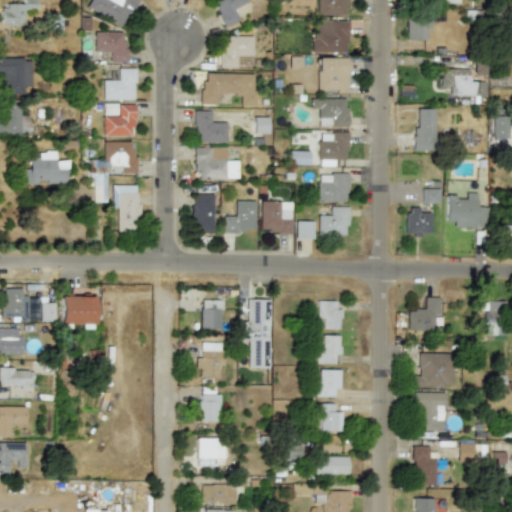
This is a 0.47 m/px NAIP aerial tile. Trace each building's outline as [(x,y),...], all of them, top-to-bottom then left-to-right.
[(34,0),(21,0),(21,5),(0,5),(0,25),(22,25),(22,10),(35,10),(34,0)] [(87,0),(84,10),(124,26),(134,0),(87,0)] [(208,0),(222,27),(237,20),(232,9),(245,2),(244,0),(208,0)] [(346,0),(314,0),(314,15),(346,15),(346,0)] [(405,39),(424,39),(425,29),(428,29),(429,17),(405,17),(405,39)] [(346,20),(311,20),(310,52),(345,53),(346,20)] [(120,32),(93,31),(93,51),(108,52),(108,62),(125,62),(125,40),(120,40),(120,32)] [(218,68),(234,68),(234,55),(249,56),(250,36),(218,36),(218,68)] [(315,58),(315,91),(346,90),(346,57),(315,58)] [(29,86),(29,58),(0,58),(0,94),(22,94),(21,86),(29,86)] [(101,99),(132,100),(133,68),(117,68),(117,80),(101,80),(101,99)] [(466,69),(439,68),(439,87),(447,87),(447,96),(482,96),(482,81),(466,81),(466,69)] [(252,74),(200,73),(199,103),(214,104),(215,94),(238,94),(238,105),(251,105),(252,74)] [(345,126),(345,98),(308,99),(308,108),(316,108),(316,126),(345,126)] [(102,115),(115,115),(115,103),(102,103),(102,115)] [(101,136),(128,136),(128,128),(133,128),(132,104),(116,104),(117,116),(101,116),(101,136)] [(0,134),(26,134),(26,116),(18,116),(17,105),(0,105),(0,134)] [(433,109),(413,108),(412,150),(432,150),(433,109)] [(224,122),(208,122),(208,111),(192,111),(192,142),(224,142),(224,122)] [(504,138),(505,116),(490,116),(490,138),(504,138)] [(266,133),(266,117),(252,117),(252,134),(266,133)] [(345,132),(317,133),(317,166),(332,166),(332,160),(345,159),(345,132)] [(104,173),(132,173),(132,141),(101,141),(101,159),(91,159),(91,168),(89,168),(89,201),(104,201),(104,173)] [(224,148),(194,147),(193,178),(235,179),(235,161),(224,160),(224,148)] [(307,151),(287,150),(287,164),(307,165),(307,151)] [(64,182),(64,160),(52,160),(52,151),(35,151),(35,159),(26,159),(26,176),(19,175),(19,184),(35,184),(36,182),(64,182)] [(345,174),(316,173),(315,201),(345,202),(345,174)] [(114,230),(134,231),(135,185),(109,185),(109,207),(114,207),(114,230)] [(420,189),(420,203),(438,203),(437,188),(420,189)] [(443,222),(450,222),(450,227),(484,228),(485,207),(474,206),(474,193),(462,192),(462,197),(444,196),(443,222)] [(212,233),(210,193),(190,194),(192,233),(212,233)] [(252,201),(232,200),(232,215),(221,215),(221,231),(252,231),(252,201)] [(288,232),(289,202),(258,201),(257,231),(288,232)] [(345,235),(345,206),(329,206),(328,215),(316,215),(315,234),(345,235)] [(404,235),(429,234),(429,212),(417,212),(417,207),(403,207),(404,235)] [(294,237),(310,237),(311,222),(294,221),(294,237)] [(511,242),(511,223),(503,223),(504,242),(511,242)] [(0,318),(13,318),(13,321),(26,321),(26,295),(20,295),(20,288),(0,288),(0,318)] [(92,296),(58,296),(58,323),(92,323),(92,296)] [(437,297),(422,297),(422,309),(405,309),(405,330),(431,330),(431,314),(436,314),(437,297)] [(198,328),(218,328),(219,300),(199,299),(198,328)] [(267,299),(244,299),(244,321),(237,321),(237,340),(245,340),(245,368),(266,368),(267,299)] [(504,334),(503,300),(483,301),(484,335),(504,334)] [(337,301),(315,301),(315,317),(320,317),(320,328),(336,328),(337,301)] [(53,321),(52,302),(38,303),(39,321),(53,321)] [(0,354),(18,354),(18,328),(0,328),(0,354)] [(313,363),(332,364),(333,354),(337,354),(337,335),(320,335),(319,345),(314,345),(313,363)] [(219,342),(198,342),(198,358),(195,358),(195,377),(216,378),(216,365),(219,365),(219,342)] [(450,386),(451,353),(416,353),(415,377),(410,376),(410,385),(450,386)] [(27,369),(0,368),(0,385),(26,386),(27,369)] [(314,396),(332,397),(332,389),(337,389),(338,370),(315,369),(314,396)] [(441,431),(441,392),(412,392),(412,431),(441,431)] [(217,394),(196,394),(196,421),(217,421),(217,394)] [(317,431),(335,431),(334,403),(316,403),(317,431)] [(23,424),(23,407),(0,406),(0,436),(7,436),(7,424),(23,424)] [(221,447),(216,447),(216,438),(194,438),(195,467),(215,466),(215,458),(221,458),(221,447)] [(0,471),(6,471),(7,460),(14,460),(14,467),(23,467),(23,443),(0,442),(0,471)] [(456,461),(471,461),(472,444),(456,443),(456,461)] [(433,485),(433,458),(427,458),(427,446),(410,446),(410,485),(433,485)] [(345,456),(313,456),(312,474),(345,475),(345,456)] [(231,503),(232,485),(199,484),(199,503),(231,503)] [(347,511),(347,491),(324,490),(324,502),(319,502),(319,511),(347,511)] [(430,511),(431,498),(411,497),(411,511),(430,511)]
